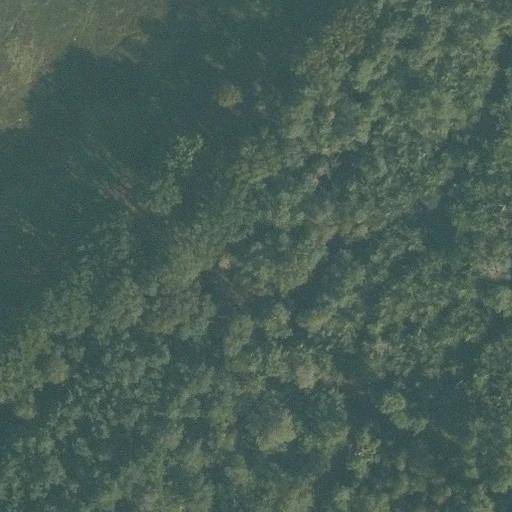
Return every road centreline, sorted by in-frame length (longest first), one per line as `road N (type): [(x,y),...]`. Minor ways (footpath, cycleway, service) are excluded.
road 1 (unknown): [(0,410),(68,332),(263,234),(471,0)]
road 2 (track): [(330,0),(0,375)]
